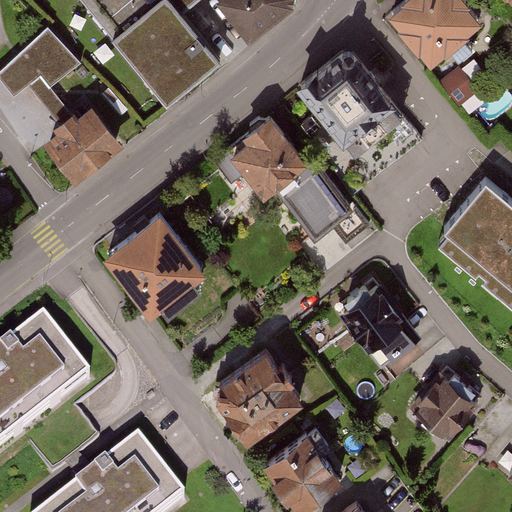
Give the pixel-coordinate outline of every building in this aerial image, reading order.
[(81,0),(162,98),(213,60),(176,10),(188,0),(81,0)] [(219,0),(246,30),(287,0),(219,0)] [(482,13),(471,0),(400,0),(391,8),(432,55),(482,13)] [(48,26),(0,70),(0,78),(14,95),(42,73),(51,84),(81,61),(48,26)] [(350,47),(302,84),(321,107),(300,123),(353,191),(421,138),(350,47)] [(66,99),(94,80),(84,65),(56,85),(66,99)] [(85,98),(41,134),(71,177),(119,139),(85,98)] [(303,158),(264,108),(237,129),(241,135),(223,149),(257,194),(303,158)] [(345,205),(312,162),(277,189),(311,232),(345,205)] [(446,226),(511,285),(511,191),(493,175),(446,226)] [(162,204),(101,251),(148,313),(155,307),(165,320),(207,287),(202,281),(214,272),(162,204)] [(398,318),(403,313),(377,281),(370,287),(360,274),(328,300),(379,361),(411,334),(398,318)] [(45,321),(0,355),(0,449),(90,380),(45,321)] [(263,346),(203,388),(240,440),(300,398),(263,346)] [(441,363),(407,401),(445,436),(479,398),(441,363)] [(304,426),(258,458),(292,507),(338,475),(304,426)] [(134,435),(35,511),(165,511),(183,498),(134,435)] [(361,511),(351,497),(330,511),(361,511)]
